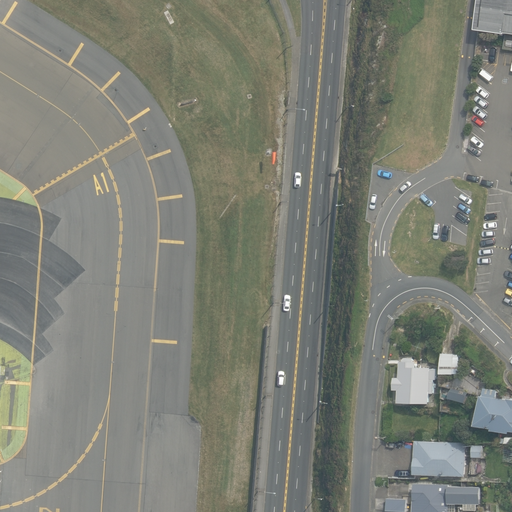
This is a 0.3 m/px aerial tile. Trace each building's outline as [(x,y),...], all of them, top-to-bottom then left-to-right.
[(511,0),(478,0),(474,30),(504,34),(504,33),(511,33),(511,0)] [(457,353),(442,352),(440,373),(456,374),(457,353)] [(398,400),(429,402),(429,392),(434,393),(435,378),(436,378),(437,368),(431,368),(431,367),(416,366),(416,360),(414,360),(414,359),(412,357),(405,356),(402,358),(402,361),(400,361),(399,377),(394,376),(394,388),(399,388),(398,400)] [(482,394),(480,394),(475,423),(492,426),(491,428),(509,431),(509,430),(511,430),(511,396),(511,397),(511,395),(504,394),(503,397),(497,396),(498,390),(483,387),(482,394)] [(466,475),(467,442),(415,440),(413,473),(466,475)] [(484,445),(473,444),(472,456),(478,456),(478,458),(483,458),(484,445)] [(450,483),(413,482),(412,511),(455,511),(456,503),(464,503),(464,509),(476,509),(477,503),(480,503),(481,485),(450,484),(450,483)] [(407,511),(407,498),(386,497),(386,510),(407,511)]
